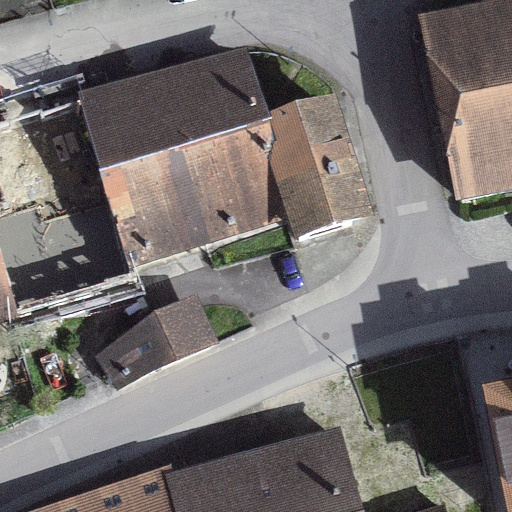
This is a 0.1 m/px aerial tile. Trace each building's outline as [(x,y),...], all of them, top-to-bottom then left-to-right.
[(511,190),(511,13),(426,31),(461,201),(511,190)] [(132,269),(288,219),(264,127),(245,67),(189,73),(83,105),(132,269)] [(132,269),(83,105),(0,126),(0,249),(14,319),(136,283),(132,269)] [(364,222),(330,111),(264,127),(288,219),(291,218),(299,241),(364,222)] [(0,323),(14,319),(0,249),(0,323)] [(171,354),(176,364),(209,350),(193,311),(160,326),(171,354)] [(171,354),(160,326),(101,359),(120,389),(176,364),(171,354)] [(511,511),(511,404),(491,409),(511,511)] [(184,511),(357,511),(338,440),(177,486),(184,511)] [(184,511),(177,486),(174,478),(105,498),(66,511),(184,511)]
